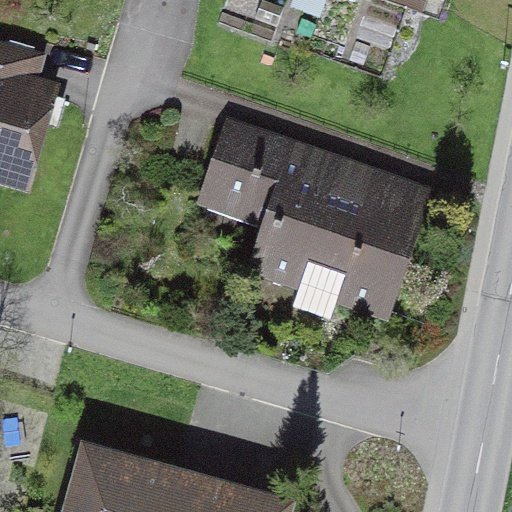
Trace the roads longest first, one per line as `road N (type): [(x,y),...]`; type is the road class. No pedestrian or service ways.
road 1 (residential): [(76,325),(491,440)]
road 2 (unknown): [(511,202),(139,88)]
road 3 (residential): [(162,0),(76,325)]
